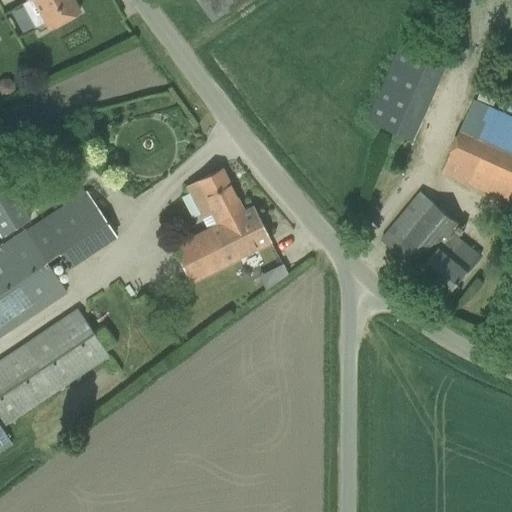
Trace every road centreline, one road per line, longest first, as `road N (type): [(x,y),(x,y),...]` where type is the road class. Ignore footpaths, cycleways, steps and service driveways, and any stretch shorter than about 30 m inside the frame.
road 1 (unclassified): [(357,271),(256,158),(140,0)]
road 2 (unclassified): [(346,511),(347,337),(357,271)]
road 3 (unclassified): [(511,370),(435,334),(357,271)]
